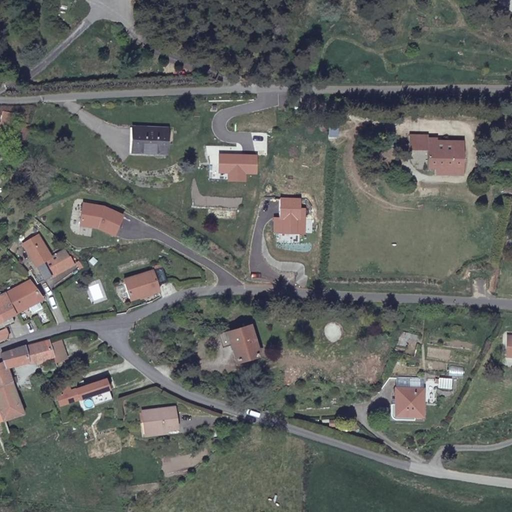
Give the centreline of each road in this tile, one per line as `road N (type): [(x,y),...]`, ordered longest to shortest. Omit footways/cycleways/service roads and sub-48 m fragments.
road 1 (residential): [(0,98),(511,88)]
road 2 (residential): [(111,326),(158,376),(202,398),(392,460),(511,483)]
road 3 (residential): [(511,303),(221,289),(172,298),(111,326)]
